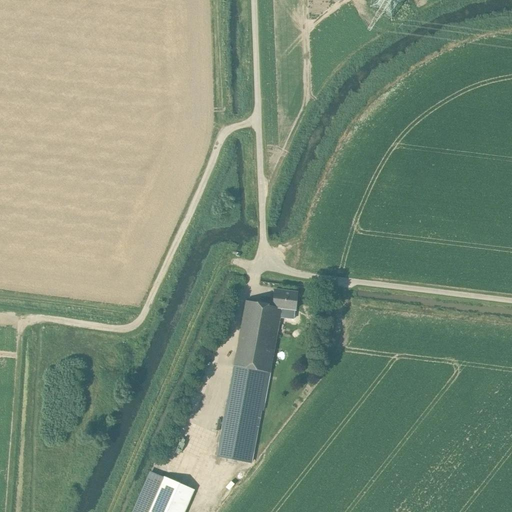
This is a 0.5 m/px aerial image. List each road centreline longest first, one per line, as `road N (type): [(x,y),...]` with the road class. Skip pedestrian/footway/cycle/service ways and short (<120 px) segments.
road 1 (unclassified): [(511,302),(272,265),(263,244),(253,0)]
road 2 (unknown): [(268,259),(181,456)]
